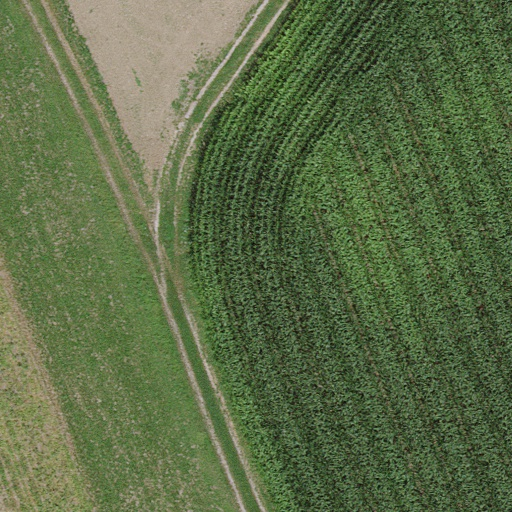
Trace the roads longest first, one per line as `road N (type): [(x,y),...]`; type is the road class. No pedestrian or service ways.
road 1 (track): [(33,0),(156,248),(256,511)]
road 2 (track): [(156,248),(180,126),(275,0)]
